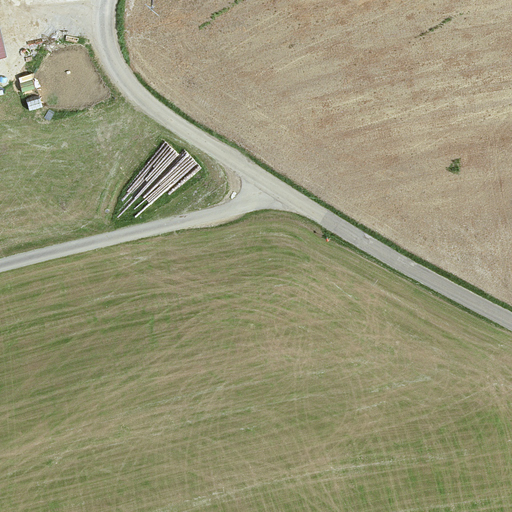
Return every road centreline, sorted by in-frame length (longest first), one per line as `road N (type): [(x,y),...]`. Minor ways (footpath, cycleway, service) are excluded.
road 1 (unclassified): [(106,0),(107,48),(144,100),(283,193),(511,319)]
road 2 (track): [(283,193),(0,268)]
